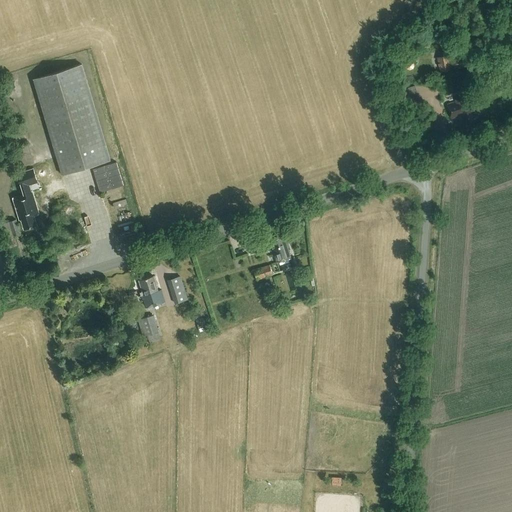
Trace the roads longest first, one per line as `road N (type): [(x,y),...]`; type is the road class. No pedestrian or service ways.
road 1 (tertiary): [(434,156),(0,300)]
road 2 (unclassified): [(407,511),(434,156)]
road 3 (track): [(398,169),(375,77),(378,59),(435,17),(443,0)]
